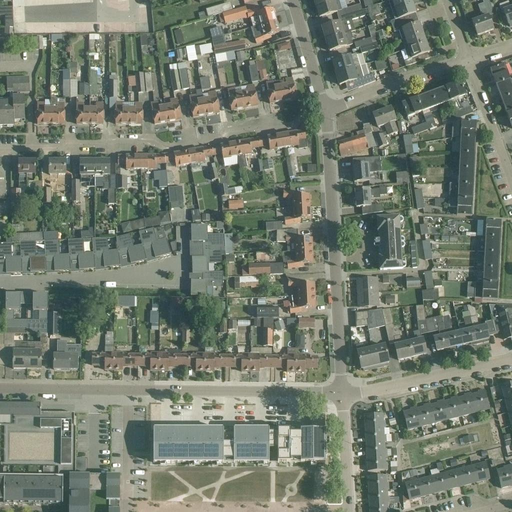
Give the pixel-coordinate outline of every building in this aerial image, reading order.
[(340,8),(338,0),(336,0),(316,6),(319,18),(329,15),(337,13),(336,12),(340,11),(339,8),(340,8)] [(393,0),(389,2),(392,11),(413,4),(411,0),(393,0)] [(490,0),(481,0),(483,4),(478,6),(482,19),(472,22),(477,36),(493,31),(487,15),(492,13),(493,15),(494,15),(489,3),(491,2),(490,0)] [(511,7),(510,8),(508,2),(499,5),(502,15),(504,14),(508,25),(509,25),(510,28),(511,26),(511,7)] [(232,11),(230,3),(205,10),(206,12),(198,14),(200,20),(232,11)] [(344,9),(346,16),(362,11),(360,4),(344,9)] [(391,22),(393,28),(416,20),(414,14),(416,14),(413,4),(392,11),(395,20),(391,22)] [(373,5),(367,7),(371,18),(381,15),(377,5),(373,6),(373,5)] [(245,7),(218,15),(221,23),(225,22),(225,23),(244,18),(245,19),(248,19),(250,18),(253,28),(260,26),(264,24),(269,23),(275,21),(272,9),(260,13),(259,9),(258,9),(258,10),(247,12),(245,7)] [(367,10),(362,11),(346,16),(348,22),(369,15),(368,12),(367,10)] [(416,20),(393,28),(394,33),(399,31),(402,41),(423,34),(419,24),(421,24),(421,23),(418,25),(416,20)] [(253,28),(251,28),(254,39),(256,44),(267,40),(267,41),(267,40),(271,39),(270,36),(279,33),(275,21),(269,23),(264,24),(260,26),(253,28)] [(326,40),(349,33),(347,26),(345,26),(343,22),(322,28),(326,40)] [(378,42),(375,34),(375,33),(375,32),(373,26),(367,28),(371,38),(370,39),(369,38),(353,43),(355,50),(359,49),(379,43),(378,42)] [(180,30),(174,32),(178,46),(184,44),(180,30)] [(384,31),(375,34),(378,42),(378,41),(386,39),(384,31)] [(349,33),(326,40),(329,52),(352,45),(351,40),(345,41),(343,35),(349,33)] [(406,51),(426,44),(423,34),(402,41),(406,51)] [(224,36),(212,39),(214,47),(215,56),(227,54),(235,52),(241,51),(246,50),(244,42),(225,45),(224,36)] [(379,43),(359,49),(361,54),(380,48),(379,43)] [(426,44),(406,51),(409,60),(404,62),(406,67),(429,59),(427,54),(429,53),(426,44)] [(194,47),(186,48),(186,50),(187,55),(188,63),(197,61),(196,57),(194,48),(194,47)] [(237,60),(235,52),(227,54),(228,62),(237,60)] [(332,62),(336,74),(360,67),(356,55),(332,62)] [(395,57),(388,59),(392,69),(398,66),(395,57)] [(259,82),(255,61),(248,63),(249,68),(248,68),(251,84),(259,82)] [(185,64),(177,65),(182,91),(190,90),(185,64)] [(182,91),(177,65),(169,66),(170,73),(169,73),(173,93),(182,91)] [(490,71),(495,86),(510,80),(504,65),(490,71)] [(363,78),(360,67),(336,74),(339,86),(349,83),(349,86),(357,83),(358,89),(375,82),(373,75),(363,78)] [(267,80),(265,71),(258,72),(260,81),(267,80)] [(135,77),(136,94),(145,93),(143,74),(135,75),(135,77)] [(153,92),(151,74),(144,74),(145,87),(146,93),(153,92)] [(209,78),(200,79),(201,91),(211,89),(209,78)] [(285,81),(279,82),(280,86),(283,102),(296,100),(292,79),(285,81)] [(511,95),(511,86),(510,80),(495,86),(501,100),(511,95)] [(273,83),(266,84),(270,104),(283,102),(280,86),(279,82),(273,83)] [(460,82),(446,88),(451,102),(453,106),(455,113),(462,110),(458,99),(466,96),(460,82)] [(89,85),(79,85),(79,96),(89,96),(89,85)] [(248,92),(242,93),(244,109),(258,106),(254,86),(247,88),(248,92)] [(453,106),(451,102),(446,88),(431,93),(436,107),(442,105),(445,111),(453,107),(453,106)] [(231,111),(244,109),(242,93),(236,94),(235,90),(227,91),(231,111)] [(203,100),(206,116),(219,113),(216,93),(208,94),(209,99),(203,100)] [(427,95),(416,99),(422,113),(436,107),(431,93),(428,94),(427,95)] [(511,95),(501,100),(506,115),(511,112),(511,95)] [(24,96),(11,97),(11,99),(0,99),(0,127),(15,127),(14,122),(25,121),(24,96)] [(193,118),(206,116),(203,100),(197,101),(196,97),(189,98),(191,108),(193,118)] [(51,99),(51,109),(51,125),(64,125),(64,104),(57,104),(57,99),(51,99)] [(407,118),(422,113),(416,99),(402,104),(407,118)] [(171,106),(165,107),(168,122),(181,120),(179,110),(177,100),(170,101),(171,106)] [(154,125),(168,122),(165,107),(159,108),(158,103),(151,105),(153,115),(154,125)] [(37,125),(51,125),(51,109),(45,109),(45,104),(37,104),(37,125)] [(90,125),(90,109),(84,109),(84,104),(76,104),(76,125),(90,125)] [(90,125),(103,125),(103,115),(103,104),(96,104),(96,109),(90,109),(90,125)] [(115,104),(115,125),(129,125),(129,109),(129,104),(115,104)] [(135,109),(129,109),(129,125),(142,125),(142,104),(135,104),(135,109)] [(455,113),(457,119),(472,113),(470,107),(462,110),(455,113)] [(395,121),(390,108),(373,115),(378,129),(385,126),(388,136),(399,133),(394,122),(395,121)] [(436,127),(430,113),(423,116),(428,130),(436,127)] [(428,130),(426,123),(411,129),(413,135),(428,130)] [(461,123),(460,138),(475,139),(476,123),(461,123)] [(373,138),(371,124),(363,125),(363,129),(363,131),(357,134),(358,137),(337,143),(341,157),(375,147),(373,138)] [(304,131),(282,135),(284,148),(297,146),(298,150),(307,149),(306,139),(304,131)] [(270,151),(284,148),(282,135),(258,139),(260,148),(269,147),(270,151)] [(387,146),(383,135),(375,138),(379,149),(387,146)] [(404,147),(412,146),(410,136),(403,137),(404,147)] [(460,138),(459,154),(474,155),(475,139),(460,138)] [(245,156),(252,155),(252,152),(251,150),(260,148),(258,139),(257,140),(243,142),(239,143),(235,144),(237,157),(240,169),(247,168),(245,156)] [(237,157),(235,144),(212,148),(213,156),(222,155),(223,160),(237,157)] [(412,146),(404,147),(405,155),(407,155),(413,155),(412,146)] [(213,156),(212,148),(188,152),(191,166),(205,163),(204,158),(213,156)] [(173,155),(164,155),(165,164),(175,163),(176,168),(191,166),(188,152),(173,155)] [(474,170),(474,155),(459,154),(459,169),(474,170)] [(155,156),(141,157),(141,170),(155,170),(155,165),(165,164),(164,155),(155,156)] [(141,157),(118,157),(118,165),(126,165),(126,170),(141,170),(141,157)] [(296,177),(293,157),(286,159),(289,178),(296,177)] [(381,173),(380,158),(363,159),(353,160),(353,167),(354,183),(369,182),(368,174),(381,173)] [(411,167),(418,167),(416,158),(410,159),(411,167)] [(273,169),(272,160),(262,162),(264,171),(273,169)] [(35,175),(35,161),(19,162),(19,169),(18,169),(18,170),(19,170),(19,183),(35,183),(35,175)] [(72,181),(71,181),(71,175),(65,175),(65,161),(49,161),(49,176),(57,176),(57,184),(65,184),(72,184),(72,181)] [(86,184),(86,188),(95,188),(95,186),(95,161),(80,161),(80,177),(81,177),(81,181),(72,181),(72,184),(72,203),(78,203),(78,189),(81,189),(81,184),(86,184)] [(108,190),(109,190),(109,176),(109,161),(95,161),(95,186),(103,186),(103,191),(108,190)] [(264,172),(262,161),(254,162),(256,173),(264,172)] [(412,178),(419,177),(419,174),(418,169),(418,167),(411,167),(412,178)] [(217,180),(215,169),(209,171),(211,182),(217,180)] [(458,185),(473,186),(474,170),(459,169),(458,185)] [(160,180),(158,180),(159,181),(159,189),(161,189),(162,191),(165,190),(165,189),(167,188),(167,185),(166,174),(166,172),(160,172),(160,175),(160,180)] [(408,179),(407,172),(395,173),(396,185),(409,183),(408,179)] [(120,177),(116,177),(116,190),(127,190),(127,177),(120,177)] [(473,186),(458,185),(449,185),(449,192),(458,193),(457,200),(472,201),(473,186)] [(226,186),(219,187),(221,198),(229,196),(226,186)] [(182,187),(168,189),(169,203),(183,202),(182,187)] [(355,199),(354,199),(354,204),(356,205),(356,208),(361,208),(366,207),(370,207),(370,206),(369,197),(379,196),(379,197),(386,196),(386,188),(379,189),(379,190),(369,191),(369,190),(365,191),(355,192),(355,199)] [(51,204),(51,189),(42,189),(42,204),(51,204)] [(260,191),(261,199),(275,198),(274,189),(260,191)] [(415,198),(422,199),(421,190),(414,191),(415,198)] [(20,191),(12,191),(12,207),(20,207),(20,191)] [(293,198),(294,208),(309,207),(309,195),(296,196),(295,192),(295,193),(284,192),(283,198),(293,198)] [(424,209),(422,199),(415,198),(417,210),(424,209)] [(471,217),(472,201),(457,200),(449,200),(448,208),(457,208),(456,216),(471,217)] [(382,206),(370,206),(370,207),(371,214),(382,212),(382,206)] [(310,220),(309,207),(294,208),(294,218),(285,219),(285,225),(301,223),(301,220),(310,220)] [(199,210),(191,211),(193,222),(201,221),(199,210)] [(402,269),(399,217),(377,218),(377,232),(378,232),(379,241),(375,242),(374,242),(373,243),(373,244),(374,244),(374,245),(374,246),(374,247),(375,248),(379,247),(379,257),(380,271),(402,269)] [(485,232),(485,237),(500,238),(501,223),(486,222),(485,232)] [(130,223),(121,225),(124,234),(132,232),(130,223)] [(277,231),(282,231),(282,223),(266,224),(266,232),(277,231)] [(419,226),(421,237),(428,236),(427,225),(419,226)] [(202,242),(202,250),(221,249),(225,249),(224,243),(224,235),(207,236),(207,226),(191,226),(191,242),(202,242)] [(153,229),(140,233),(144,251),(152,249),(155,259),(171,255),(166,239),(157,242),(153,229)] [(282,231),(277,231),(277,243),(288,244),(288,243),(296,244),(296,252),(312,252),(311,239),(298,240),(298,230),(282,231)] [(12,238),(12,243),(43,242),(43,236),(43,235),(42,235),(42,233),(12,235),(12,238)] [(58,233),(43,233),(43,235),(43,236),(43,242),(58,241),(58,235),(58,233)] [(128,255),(131,265),(146,261),(144,251),(142,245),(133,248),(130,235),(116,238),(118,251),(119,257),(128,255)] [(485,237),(484,253),(499,254),(500,238),(485,237)] [(93,254),(94,259),(103,258),(104,269),(120,267),(119,257),(118,251),(109,252),(107,239),(92,240),(93,254)] [(69,255),(70,261),(78,260),(79,271),(95,270),(94,259),(93,254),(84,254),(83,240),(73,240),(68,241),(69,255)] [(45,257),(46,262),(54,262),(54,272),(70,272),(70,261),(69,255),(60,256),(59,241),(45,242),(45,257)] [(422,242),(423,250),(431,250),(429,241),(422,242)] [(11,244),(0,244),(0,264),(6,264),(6,274),(22,274),(22,263),(21,243),(21,258),(12,258),(11,244)] [(35,243),(21,243),(22,263),(30,263),(30,274),(46,273),(46,262),(45,257),(36,257),(35,243)] [(221,250),(221,249),(202,250),(202,258),(192,258),(192,274),(209,273),(208,264),(222,264),(221,250)] [(431,250),(423,250),(425,261),(432,260),(431,250)] [(312,264),(312,252),(296,252),(297,262),(290,263),(290,257),(282,258),(284,268),(288,267),(288,269),(304,267),(304,264),(312,264)] [(484,253),(483,268),(498,269),(499,254),(484,253)] [(270,276),(269,264),(248,265),(248,266),(242,266),(242,277),(270,276)] [(477,268),(476,284),(483,284),(498,285),(498,269),(483,268),(483,269),(477,268)] [(424,273),(425,281),(432,281),(431,272),(424,273)] [(191,289),(191,297),(207,297),(207,288),(222,288),(223,273),(209,273),(192,274),(192,275),(202,274),(202,281),(191,281),(191,289)] [(258,289),(258,277),(234,279),(235,290),(240,290),(240,288),(252,287),(252,289),(258,289)] [(420,287),(419,279),(406,280),(406,288),(420,287)] [(299,297),(314,296),(314,284),(301,284),(300,280),(300,281),(288,281),(288,287),(298,288),(299,297)] [(358,294),(377,293),(376,280),(357,281),(358,294)] [(432,281),(425,281),(427,291),(434,290),(432,281)] [(467,283),(467,299),(482,300),(497,300),(498,285),(483,284),(467,283)] [(434,290),(427,291),(422,292),(422,301),(439,302),(438,290),(434,290)] [(377,293),(358,294),(359,308),(378,307),(377,293)] [(5,329),(5,334),(14,335),(26,335),(26,321),(14,321),(14,311),(21,312),(21,295),(6,295),(6,298),(5,311),(5,329)] [(26,329),(26,335),(47,335),(48,315),(48,296),(33,295),(33,312),(33,321),(26,321),(26,329)] [(292,307),(289,308),(290,314),(306,312),(306,309),(315,308),(314,296),(299,297),(291,297),(292,307)] [(394,296),(385,296),(386,304),(395,304),(394,296)] [(115,297),(115,307),(136,308),(137,297),(115,297)] [(167,299),(167,312),(180,313),(181,300),(167,299)] [(511,307),(489,306),(492,322),(493,322),(500,320),(505,340),(504,340),(504,341),(511,338),(511,307)] [(423,307),(416,307),(416,309),(417,322),(425,322),(425,321),(424,308),(423,307)] [(466,331),(460,333),(463,346),(473,343),(474,346),(476,345),(467,307),(462,307),(464,314),(462,314),(466,331)] [(474,307),(467,307),(476,345),(479,345),(478,342),(481,341),(484,344),(488,343),(488,340),(489,340),(488,336),(496,334),(493,322),(492,322),(485,323),(485,327),(479,328),(476,317),(474,311),(474,307)] [(368,320),(367,320),(368,327),(368,331),(385,327),(381,311),(381,310),(373,312),(368,312),(368,320)] [(390,310),(381,311),(385,327),(393,325),(390,310)] [(368,312),(355,314),(356,328),(368,327),(367,320),(368,320),(368,312)] [(442,314),(442,316),(443,318),(450,351),(453,351),(452,348),(463,346),(460,333),(453,334),(450,322),(449,317),(448,312),(442,314)] [(47,335),(47,337),(51,337),(58,337),(58,315),(48,315),(47,335)] [(427,320),(426,320),(428,334),(439,331),(440,337),(433,339),(437,352),(447,349),(448,352),(450,351),(444,324),(443,318),(442,316),(427,320)] [(273,320),(263,320),(263,347),(272,347),(273,320)] [(285,329),(282,321),(274,324),(277,332),(285,329)] [(415,342),(408,343),(412,358),(426,355),(423,345),(422,340),(421,340),(420,336),(419,331),(418,332),(413,333),(415,342)] [(395,337),(393,337),(395,344),(395,346),(398,361),(412,358),(408,343),(407,338),(400,340),(399,332),(394,333),(395,337)] [(13,370),(27,370),(27,346),(20,346),(20,343),(14,343),(14,335),(5,334),(4,334),(4,344),(6,344),(5,357),(13,357),(13,370)] [(27,346),(27,370),(41,370),(41,357),(47,357),(47,361),(47,355),(47,337),(47,335),(40,335),(40,344),(34,343),(34,346),(27,346)] [(113,336),(105,336),(105,349),(113,349),(113,336)] [(54,360),(54,370),(69,370),(69,369),(77,369),(78,358),(80,358),(80,346),(67,346),(67,342),(57,342),(57,355),(54,355),(54,360)] [(368,368),(375,367),(371,349),(364,351),(363,345),(356,346),(361,370),(363,369),(363,371),(365,372),(368,371),(369,370),(368,368)] [(384,346),(371,349),(375,367),(381,365),(382,366),(383,368),(386,367),(387,365),(387,364),(388,363),(384,346)] [(205,355),(205,372),(213,372),(213,368),(227,368),(228,358),(217,358),(217,356),(213,356),(213,349),(205,349),(205,355)] [(287,373),(296,373),(296,355),(296,349),(287,349),(287,356),(284,356),(284,358),(273,358),(273,368),(287,368),(287,373)] [(105,371),(114,371),(114,354),(102,354),(102,356),(92,356),(92,366),(105,366),(105,371)] [(114,354),(114,371),(122,371),(122,366),(136,367),(137,357),(126,357),(126,354),(114,354)] [(150,371),(159,371),(159,355),(147,355),(147,357),(137,357),(136,367),(150,367),(150,371)] [(168,367),(182,367),(182,357),(171,357),(172,355),(159,355),(159,371),(168,371),(168,367)] [(182,357),(182,367),(196,367),(196,372),(205,372),(205,355),(193,355),(193,357),(182,357)] [(296,355),(296,373),(304,373),(304,369),(318,369),(318,358),(308,358),(308,356),(305,356),(305,355),(296,355)] [(241,372),(250,372),(250,356),(238,356),(238,358),(228,358),(227,368),(241,368),(241,372)] [(259,368),(273,368),(273,358),(262,358),(262,356),(250,356),(250,372),(259,373),(259,368)] [(504,400),(511,397),(511,383),(499,387),(501,387),(504,400)] [(471,394),(476,413),(489,410),(484,390),(477,392),(478,394),(471,395),(471,394)] [(457,397),(462,417),(476,413),(471,394),(464,396),(464,397),(458,399),(457,397)] [(462,417),(457,397),(450,399),(451,401),(444,402),(444,401),(443,401),(448,420),(462,417)] [(430,404),(435,424),(448,420),(443,401),(437,403),(437,404),(431,406),(430,404)] [(69,475),(76,476),(76,416),(74,416),(74,414),(41,414),(41,405),(0,404),(0,505),(63,506),(69,506),(69,475)] [(435,424),(430,404),(423,406),(424,408),(417,409),(417,408),(416,408),(421,427),(435,424)] [(407,431),(421,427),(416,408),(410,410),(410,411),(403,413),(403,411),(402,412),(404,419),(406,426),(407,431)] [(153,431),(153,464),(223,464),(223,460),(233,460),(233,463),(269,464),(269,452),(269,450),(277,450),(277,451),(277,460),(277,464),(290,464),(290,460),(298,460),(300,460),(300,461),(300,463),(325,463),(325,415),(310,415),(310,431),(300,431),(300,434),(293,434),(290,434),(290,431),(277,431),(277,434),(269,434),(269,431),(251,431),(251,434),(246,434),(246,431),(233,431),(233,434),(223,434),(223,431),(205,431),(205,434),(201,434),(201,431),(182,431),(182,434),(178,434),(178,431),(153,431)] [(384,429),(385,429),(385,424),(385,422),(383,422),(383,415),(364,416),(365,430),(384,429)] [(384,429),(365,430),(366,444),(384,443),(386,443),(385,436),(384,436),(384,429)] [(384,443),(366,444),(367,458),(385,457),(387,457),(386,450),(385,450),(384,443)] [(385,457),(367,458),(367,472),(377,472),(387,471),(387,464),(386,464),(385,457)] [(485,463),(472,467),(476,483),(490,480),(485,463)] [(501,489),(511,486),(511,474),(510,466),(496,470),(501,489)] [(458,470),(463,487),(476,483),(472,467),(458,470)] [(445,474),(449,490),(463,487),(458,470),(445,474)] [(432,477),(436,494),(449,490),(445,474),(432,477)] [(119,511),(120,476),(76,476),(69,475),(69,506),(68,511),(119,511)] [(386,476),(378,477),(368,477),(368,491),(387,490),(389,490),(388,483),(386,483),(386,476)] [(418,481),(423,497),(436,494),(432,477),(418,481)] [(409,501),(423,497),(418,481),(405,484),(409,501)] [(368,491),(369,506),(388,505),(398,504),(398,498),(393,498),(393,499),(389,499),(389,497),(388,498),(387,491),(387,490),(368,491)]
